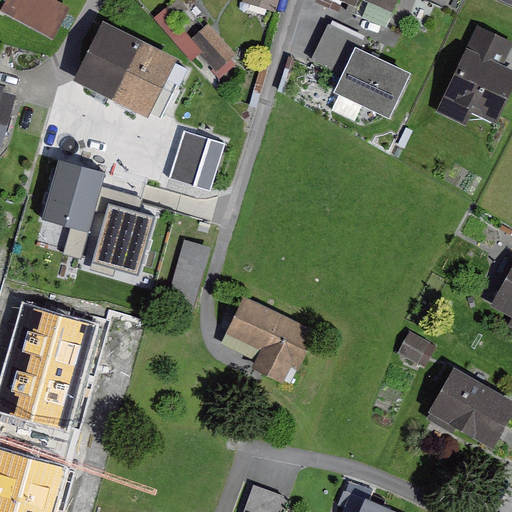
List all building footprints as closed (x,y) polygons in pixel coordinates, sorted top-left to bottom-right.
[(6,0),(4,4),(57,30),(72,0),(71,0),(6,0)] [(397,0),(351,0),(390,17),(397,0)] [(189,38),(220,69),(242,48),(211,16),(189,38)] [(367,41),(332,25),(315,63),(346,77),(336,99),(388,123),(411,73),(362,51),(367,41)] [(175,57),(109,26),(81,82),(148,114),(175,57)] [(464,64),(467,66),(445,104),(493,131),(511,98),(511,76),(504,72),(511,58),(511,43),(485,28),(464,64)] [(0,151),(22,65),(0,59),(0,151)] [(228,147),(188,132),(172,175),(212,190),(228,147)] [(114,169),(57,153),(37,223),(94,239),(105,201),(114,169)] [(105,201),(94,239),(87,264),(140,279),(158,215),(105,201)] [(214,251),(189,244),(174,304),(199,310),(214,251)] [(511,269),(494,306),(511,314),(511,269)] [(314,330),(250,301),(227,353),(290,382),(314,330)] [(22,304),(0,381),(0,412),(66,431),(96,325),(22,304)] [(403,352),(424,364),(437,341),(415,329),(403,352)] [(511,401),(511,397),(457,364),(430,408),(487,442),(511,401)] [(52,511),(65,467),(0,449),(0,511),(52,511)] [(248,505),(273,511),(280,511),(287,488),(255,479),(248,505)] [(355,511),(393,511),(363,497),(355,511)]
